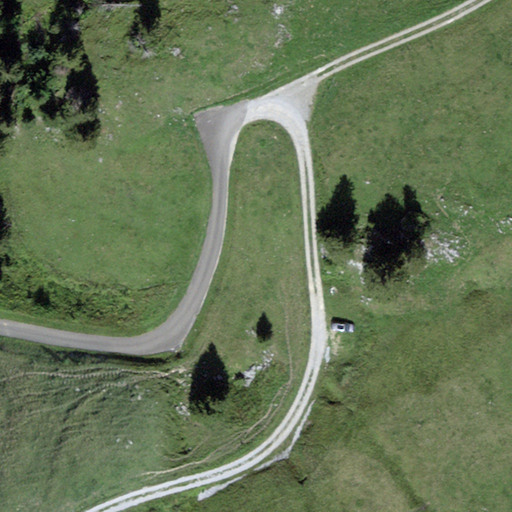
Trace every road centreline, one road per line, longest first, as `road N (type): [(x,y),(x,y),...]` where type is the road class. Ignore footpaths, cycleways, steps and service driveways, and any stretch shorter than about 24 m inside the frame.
road 1 (track): [(108,511),(262,460),(306,407),(315,382),(319,320),(304,145),(293,125),(272,113),(240,115)]
road 2 (track): [(240,115),(221,154),(215,231),(177,334),(145,346),(68,343),(0,328)]
road 3 (track): [(493,0),(240,115)]
